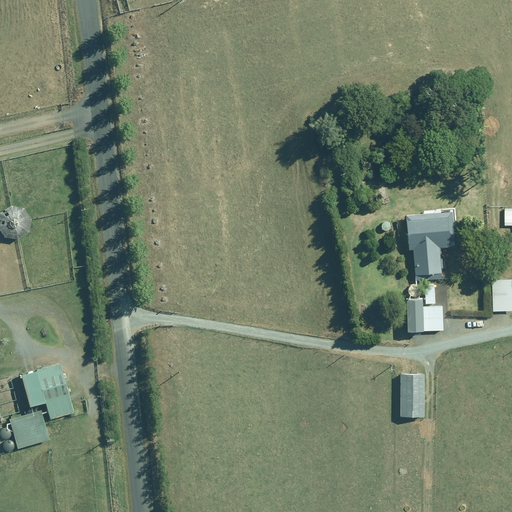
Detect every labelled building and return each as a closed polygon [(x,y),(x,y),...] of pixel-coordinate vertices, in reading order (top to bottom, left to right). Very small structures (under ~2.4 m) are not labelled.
[(15,204),(3,212),(1,225),(7,235),(21,238),(31,231),(34,218),(27,207),(15,204)] [(419,273),(419,278),(444,277),(442,246),(455,245),(453,212),(411,214),(414,274),(419,273)] [(511,278),(494,279),(495,311),(511,310),(511,278)] [(445,329),(444,305),(428,306),(428,302),(437,302),(437,284),(427,284),(427,294),(421,294),(421,298),(414,299),(414,317),(408,317),(408,330),(445,329)] [(25,374),(34,406),(48,402),(53,418),(76,411),(62,363),(25,374)] [(426,373),(403,373),(403,415),(427,415),(426,373)] [(51,439),(43,410),(14,418),(22,447),(51,439)]
